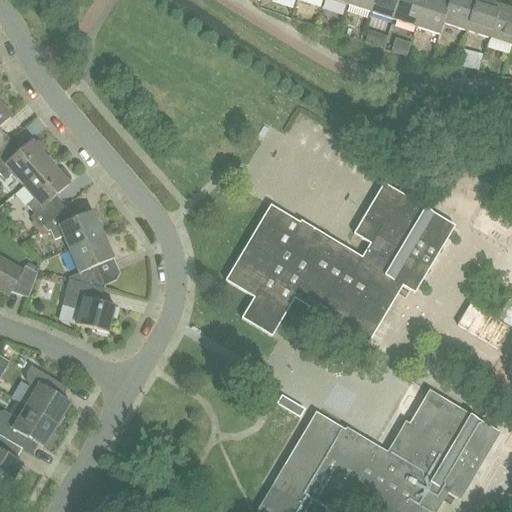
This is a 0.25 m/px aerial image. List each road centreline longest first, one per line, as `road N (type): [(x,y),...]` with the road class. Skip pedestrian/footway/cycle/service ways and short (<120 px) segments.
road 1 (residential): [(0,10),(41,83),(169,237),(176,269),(168,324),(131,389)]
road 2 (residential): [(0,326),(131,389)]
road 3 (residential): [(131,389),(57,511)]
